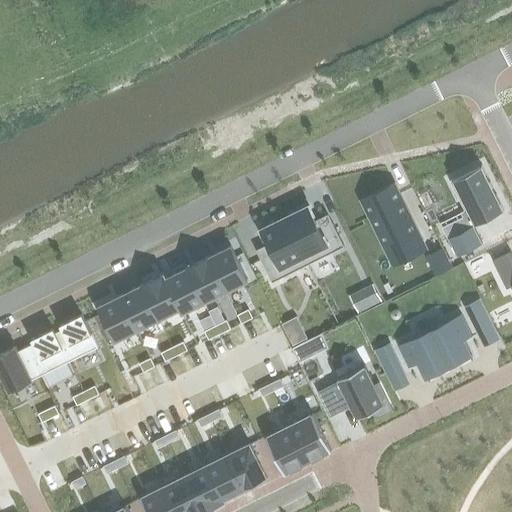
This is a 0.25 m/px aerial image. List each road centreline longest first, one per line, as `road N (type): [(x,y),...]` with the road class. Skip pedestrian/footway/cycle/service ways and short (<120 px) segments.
road 1 (residential): [(471,74),(0,306)]
road 2 (residential): [(255,511),(511,375)]
